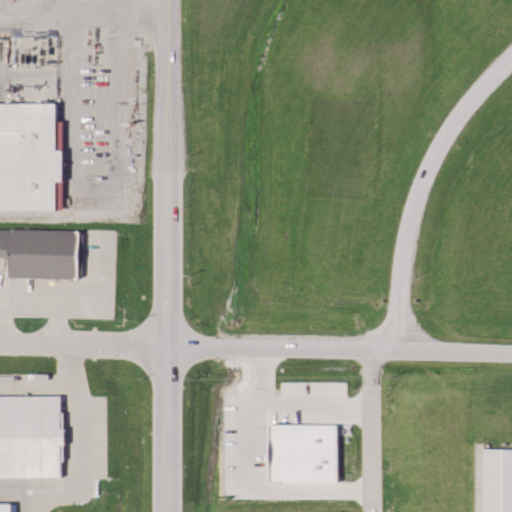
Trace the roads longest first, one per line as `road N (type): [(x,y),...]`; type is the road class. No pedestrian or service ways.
road 1 (primary): [(167,0),(168,511)]
road 2 (residential): [(164,346),(511,350)]
road 3 (residential): [(164,346),(0,339)]
road 4 (residential): [(370,349),(373,511)]
